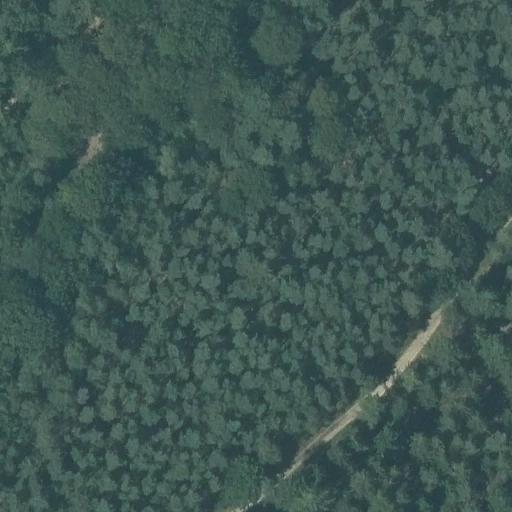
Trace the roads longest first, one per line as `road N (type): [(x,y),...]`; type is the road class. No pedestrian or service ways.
road 1 (track): [(238,0),(406,185),(455,269)]
road 2 (track): [(229,511),(407,354),(455,269)]
